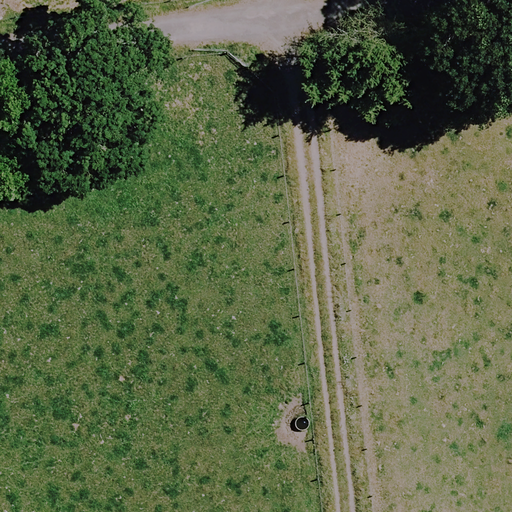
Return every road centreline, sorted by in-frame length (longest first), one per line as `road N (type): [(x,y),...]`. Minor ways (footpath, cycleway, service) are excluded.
road 1 (track): [(0,68),(339,21),(511,11)]
road 2 (track): [(336,0),(362,317),(390,511)]
